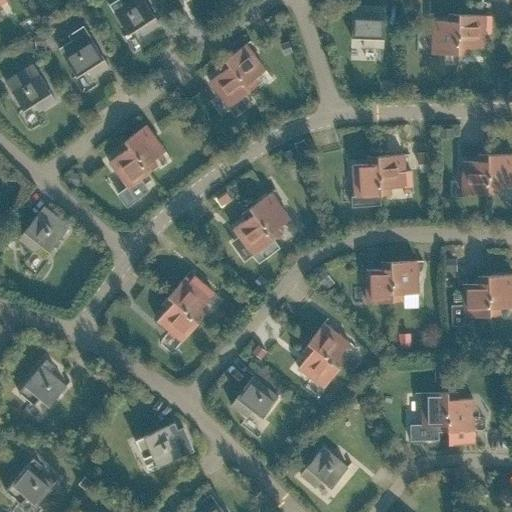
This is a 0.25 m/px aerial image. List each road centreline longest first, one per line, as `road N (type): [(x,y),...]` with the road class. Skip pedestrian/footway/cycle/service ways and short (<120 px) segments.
road 1 (residential): [(181,403),(239,343),(290,272),(342,243),(511,246)]
road 2 (residential): [(272,0),(39,175)]
road 3 (residential): [(132,253),(159,216),(225,167),(339,115)]
road 4 (residential): [(339,115),(511,110)]
road 5 (residential): [(379,511),(429,459),(511,461)]
road 6 (residential): [(181,403),(71,334)]
road 7 (residential): [(339,115),(296,0)]
road 8 (residential): [(39,175),(132,253)]
